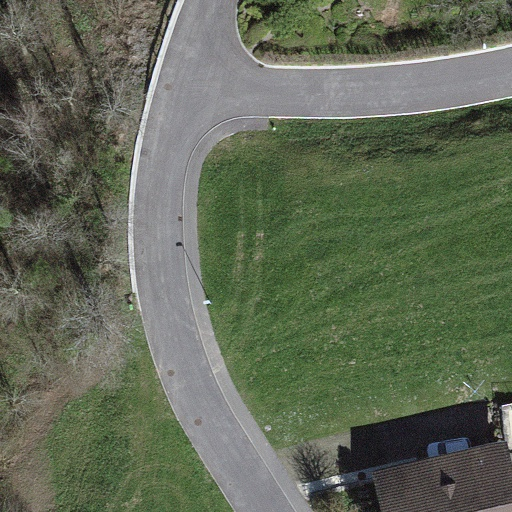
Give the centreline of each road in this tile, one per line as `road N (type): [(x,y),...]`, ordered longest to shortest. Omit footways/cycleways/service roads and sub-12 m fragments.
road 1 (unclassified): [(268,511),(180,364),(158,245),(182,76)]
road 2 (residential): [(511,78),(461,90),(291,93),(182,76)]
